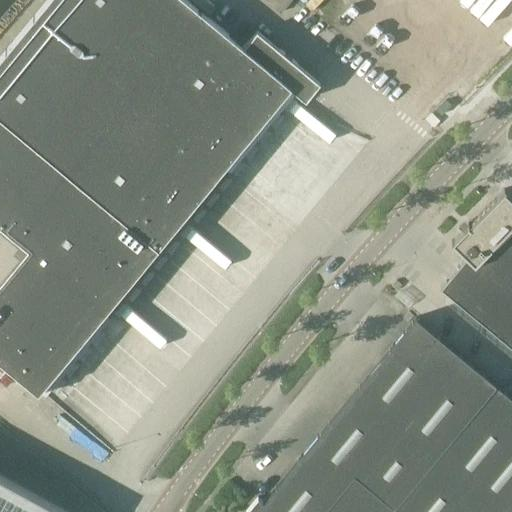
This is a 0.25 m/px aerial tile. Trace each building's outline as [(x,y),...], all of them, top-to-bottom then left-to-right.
[(243,47),(186,0),(46,0),(0,56),(0,361),(38,393),(250,135),(266,148),(319,82),(256,30),(243,47)] [(511,346),(511,197),(504,189),(452,241),(466,255),(440,287),(511,346)] [(397,291),(402,285),(396,280),(391,286),(397,291)] [(511,511),(511,397),(415,317),(263,502),(257,497),(244,511),(511,511)] [(0,511),(66,511),(0,475),(0,511)]
